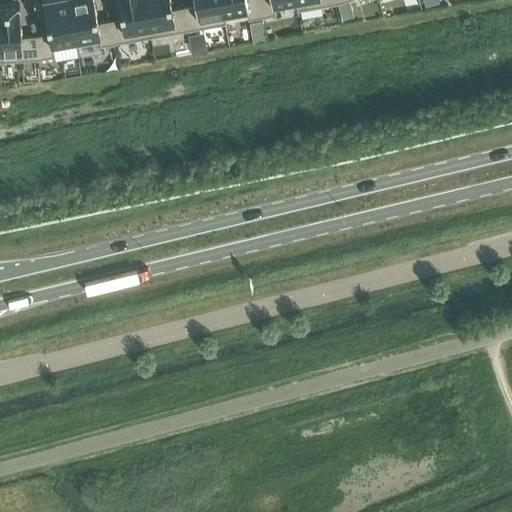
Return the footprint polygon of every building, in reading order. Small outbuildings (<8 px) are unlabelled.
[(43,0),(49,32),(36,34),(39,58),(55,55),(53,48),(76,44),(68,0),(43,0)] [(94,0),(68,0),(76,44),(100,40),(100,44),(114,42),(110,19),(98,21),(94,0)] [(118,0),(121,17),(110,19),(114,42),(150,35),(143,0),(118,0)] [(170,0),(143,0),(150,35),(188,29),(184,6),(172,8),(170,0)] [(194,0),(196,4),(184,6),(188,29),(226,22),(221,0),(194,0)] [(221,0),(226,22),(227,22),(225,12),(247,8),(249,18),(262,15),(259,0),(221,0)] [(259,0),(262,15),(275,13),(274,4),(292,0),(295,0),(297,9),(298,9),(296,0),(259,0)] [(296,0),(298,9),(338,2),(337,0),(296,0)] [(19,3),(0,4),(0,60),(39,58),(36,34),(22,35),(19,3)]
